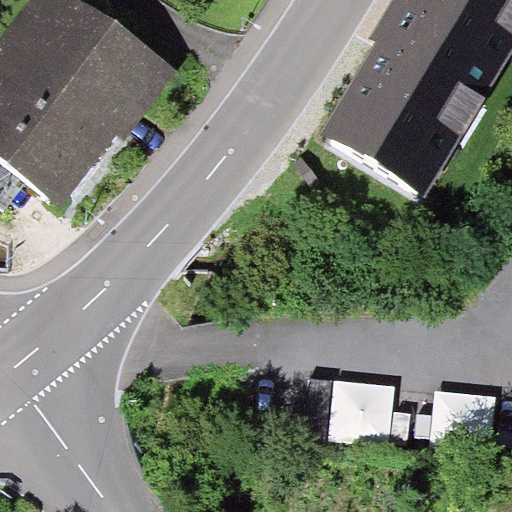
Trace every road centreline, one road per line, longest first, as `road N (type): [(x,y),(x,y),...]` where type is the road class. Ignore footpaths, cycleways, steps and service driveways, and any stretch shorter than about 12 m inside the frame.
road 1 (secondary): [(336,0),(195,197),(121,278),(10,372)]
road 2 (secondary): [(110,511),(10,372)]
